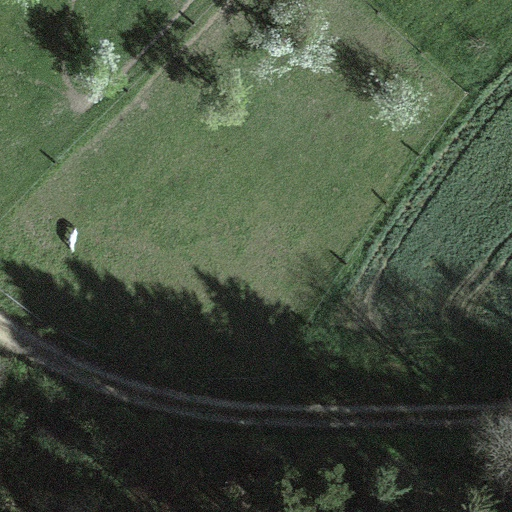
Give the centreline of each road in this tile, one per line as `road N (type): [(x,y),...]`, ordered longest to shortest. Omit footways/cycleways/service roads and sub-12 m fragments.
road 1 (track): [(511,410),(212,407)]
road 2 (track): [(0,332),(98,379),(212,407)]
